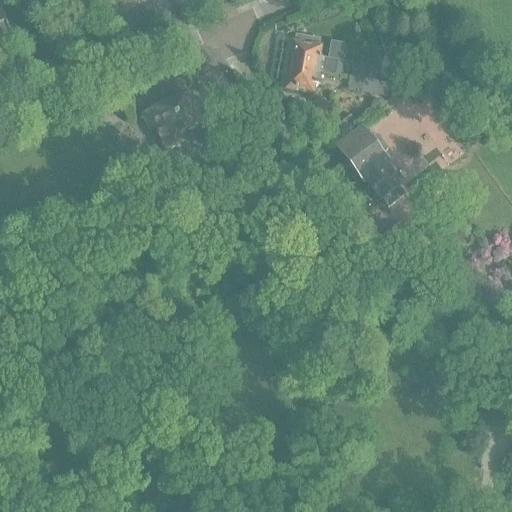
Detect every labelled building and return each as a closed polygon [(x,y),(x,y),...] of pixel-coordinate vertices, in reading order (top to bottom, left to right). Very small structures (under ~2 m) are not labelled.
[(385,53),(398,48),(382,11),(369,16),(385,53)] [(0,48),(14,43),(6,22),(0,24),(0,48)] [(290,69),(327,76),(329,63),(320,61),(322,50),(320,50),(320,46),(297,42),(297,46),(295,46),(290,69)] [(375,84),(375,83),(377,71),(353,67),(351,80),(375,84)] [(326,76),(327,76),(290,69),(286,93),(314,97),(318,75),(326,76)] [(371,104),(375,84),(351,80),(348,100),(371,104)] [(184,134),(201,127),(190,99),(144,118),(150,132),(156,129),(166,153),(184,146),(182,139),(185,137),(184,134)] [(267,147),(257,124),(244,130),(254,153),(267,147)] [(251,155),(241,132),(228,138),(238,161),(251,155)] [(389,168),(364,134),(339,152),(364,186),(368,183),(382,204),(401,190),(386,170),(389,168)] [(280,176),(270,153),(257,159),(267,182),(280,176)] [(245,234),(269,224),(259,201),(235,210),(245,234)] [(414,246),(401,229),(383,242),(396,259),(414,246)] [(230,399),(214,412),(225,426),(241,412),(230,399)]
